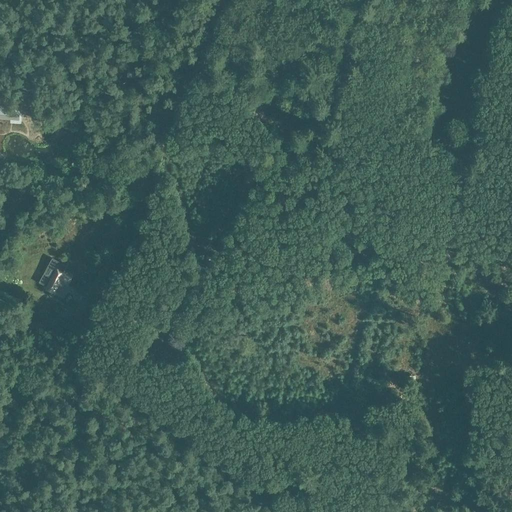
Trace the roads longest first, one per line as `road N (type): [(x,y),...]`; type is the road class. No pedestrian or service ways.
road 1 (track): [(116,373),(178,311),(243,189),(318,123),(356,0)]
road 2 (track): [(292,511),(57,331),(0,332)]
